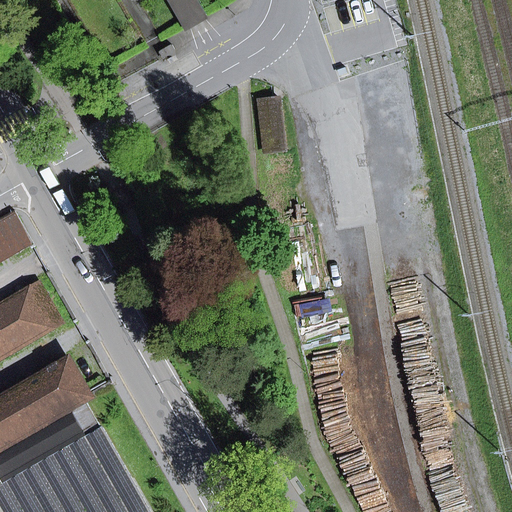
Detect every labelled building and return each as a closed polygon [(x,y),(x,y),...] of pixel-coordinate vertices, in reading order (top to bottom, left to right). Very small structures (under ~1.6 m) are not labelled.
[(199,0),(169,0),(185,28),(208,15),(199,0)] [(165,64),(180,55),(174,45),(159,54),(165,64)] [(286,149),(281,100),(261,102),(266,152),(286,149)] [(0,262),(34,243),(16,211),(0,220),(0,262)] [(0,357),(59,324),(39,288),(0,310),(0,357)] [(0,511),(150,511),(86,399),(91,396),(90,394),(71,361),(0,402),(0,511)]
